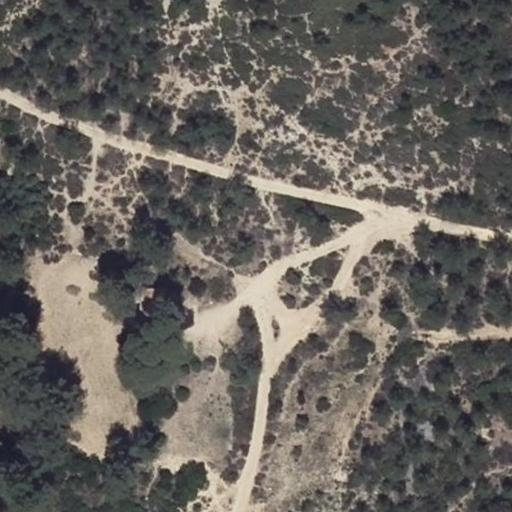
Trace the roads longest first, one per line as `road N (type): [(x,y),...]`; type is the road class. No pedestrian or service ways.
road 1 (track): [(511,240),(157,154),(0,88)]
road 2 (track): [(240,511),(268,409),(266,288),(395,217)]
